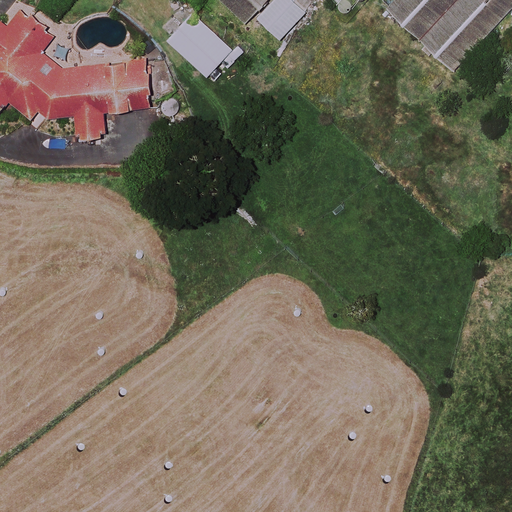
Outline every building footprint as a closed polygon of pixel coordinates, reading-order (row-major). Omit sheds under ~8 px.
[(296,0),(222,0),(248,25),(258,15),(283,39),(308,11),(296,0)] [(426,42),(463,0),(396,0),(389,8),(426,42)] [(511,10),(511,0),(463,0),(426,42),(456,70),(511,10)] [(58,30),(23,8),(10,28),(0,21),(0,112),(8,99),(32,118),(78,113),(81,137),(110,134),(108,110),(161,104),(156,58),(67,67),(44,53),(58,30)] [(217,82),(241,55),(244,51),(238,45),(234,49),(194,13),(170,40),(217,82)]
